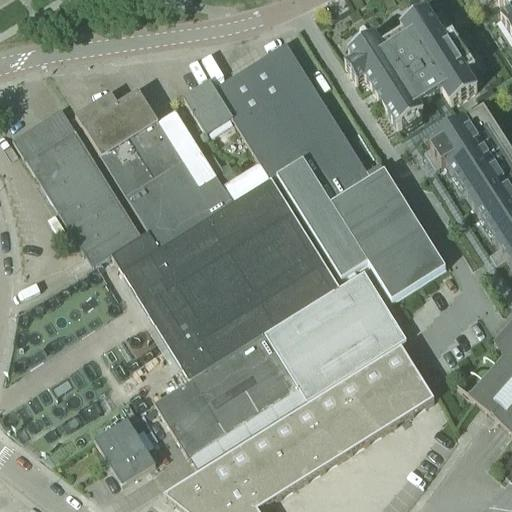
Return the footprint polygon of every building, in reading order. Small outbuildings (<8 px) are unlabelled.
[(0,0),(0,13),(18,2),(20,0),(0,0)] [(91,0),(97,8),(107,2),(105,0),(91,0)] [(511,0),(490,0),(499,14),(503,11),(509,21),(500,26),(511,44),(511,0)] [(345,73),(344,74),(356,91),(364,86),(370,94),(371,96),(375,102),(397,136),(422,120),(418,114),(430,106),(442,99),(450,113),(476,96),(465,80),(474,74),(452,39),(443,44),(425,17),(400,33),(402,37),(379,52),(373,43),(347,59),(353,68),(345,73)] [(274,67),(218,102),(233,126),(232,126),(259,170),(271,188),(277,184),(341,286),(347,283),(350,288),(358,283),(354,278),(367,270),(391,308),(445,275),(384,177),(370,185),(287,52),(285,50),(270,60),(274,67)] [(209,88),(182,105),(206,143),(232,126),(233,126),(218,102),(209,88)] [(97,111),(76,124),(148,240),(159,257),(232,212),(220,194),(202,164),(203,164),(175,118),(174,119),(157,129),(138,98),(116,112),(112,106),(110,103),(97,111)] [(480,228),(484,226),(496,245),(493,247),(500,258),(489,264),(496,275),(507,269),(511,276),(511,154),(507,146),(504,148),(492,130),(495,127),(487,114),(464,129),(464,128),(431,150),(435,156),(424,162),(435,180),(446,173),(453,185),(456,183),(468,202),(465,204),(480,228)] [(17,144),(13,147),(87,266),(92,273),(93,275),(111,263),(141,243),(69,128),(62,116),(17,144)] [(259,170),(220,194),(232,212),(271,188),(259,170)] [(141,243),(111,263),(122,280),(124,284),(139,307),(156,334),(173,361),(180,373),(182,375),(190,388),(339,296),(339,295),(271,188),(232,212),(159,257),(148,240),(141,243)] [(190,388),(155,410),(191,468),(218,451),(224,460),(266,435),(304,410),(306,409),(405,347),(363,280),(358,283),(350,288),(339,295),(339,296),(190,388)] [(511,443),(511,331),(496,349),(507,368),(472,408),(511,443)] [(163,504),(162,504),(172,511),(265,511),(278,505),(300,491),(322,477),(344,463),(366,450),(388,436),(410,422),(433,408),(433,407),(401,355),(267,438),(245,452),(224,465),(163,504)] [(122,493),(155,472),(127,426),(93,447),(122,493)]
